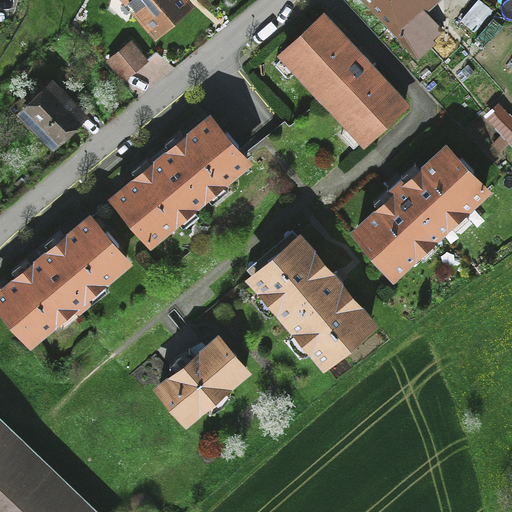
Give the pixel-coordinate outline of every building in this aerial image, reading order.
[(128,0),(156,32),(188,5),(183,0),(128,0)] [(366,0),(419,58),(434,43),(431,38),(441,29),(417,2),(419,0),(366,0)] [(323,15),(283,52),(364,141),(405,103),(323,15)] [(109,59),(124,78),(146,61),(131,41),(109,59)] [(25,112),(53,141),(80,115),(52,85),(25,112)] [(223,134),(208,117),(183,138),(185,140),(175,149),(173,146),(150,165),(152,168),(142,176),(140,174),(115,194),(129,212),(125,215),(136,230),(141,226),(152,239),(177,219),(174,216),(189,203),(192,206),(206,195),(203,192),(218,179),(221,182),(246,162),(234,148),(239,145),(227,130),(223,134)] [(410,185),(402,176),(388,188),(397,197),(383,210),(380,207),(357,228),(369,242),(364,246),(376,260),(380,256),(396,272),(419,250),(417,248),(427,239),(429,241),(451,221),(449,219),(459,210),(461,212),(485,190),(470,174),(474,170),(462,156),(457,160),(445,147),(422,169),(424,172),(410,185)] [(22,276),(20,273),(0,290),(0,300),(9,311),(5,315),(16,329),(21,325),(32,339),(57,318),(55,315),(70,303),(77,312),(91,301),(83,291),(98,279),(101,282),(126,261),(114,248),(119,244),(107,230),(103,234),(88,217),(63,237),(65,240),(55,248),(53,246),(30,265),(32,267),(22,276)] [(370,322),(299,238),(282,252),(281,250),(268,259),(270,262),(253,276),(265,291),(268,289),(281,304),(278,306),(299,331),(302,329),(315,344),(312,346),(324,361),(341,346),(344,349),(354,338),(353,336),(370,322)] [(176,407),(186,419),(246,369),(235,357),(237,355),(218,336),(159,386),(169,398),(175,408),(176,407)] [(0,511),(95,511),(0,420),(0,511)]
